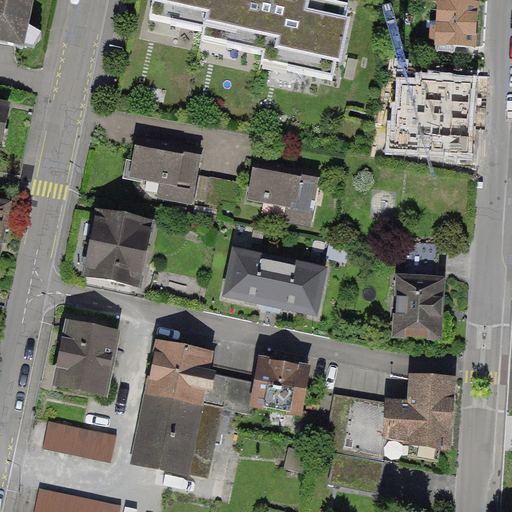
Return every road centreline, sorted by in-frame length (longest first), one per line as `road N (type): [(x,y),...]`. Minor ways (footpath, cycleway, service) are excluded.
road 1 (residential): [(31,286),(392,364),(488,376)]
road 2 (residential): [(488,376),(506,0)]
road 3 (residential): [(91,0),(31,286)]
road 4 (residential): [(31,286),(0,439)]
road 5 (residential): [(478,511),(488,376)]
